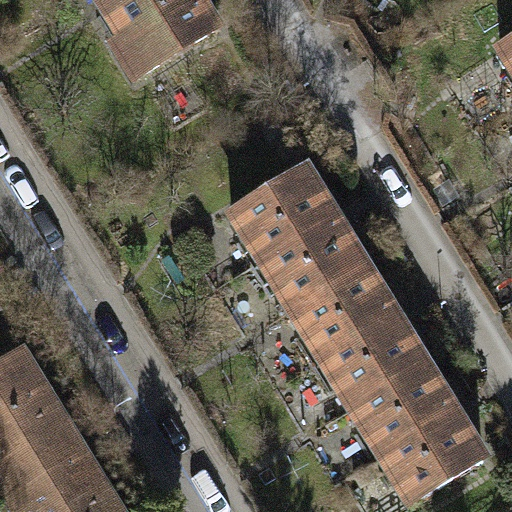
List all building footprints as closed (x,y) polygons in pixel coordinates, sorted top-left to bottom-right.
[(188,0),(77,0),(126,80),(207,32),(188,0)] [(511,76),(511,37),(495,48),(511,76)] [(254,264),(326,220),(296,172),(224,216),(254,264)] [(356,268),(326,220),(254,264),(284,313),(356,268)] [(314,361),(386,317),(356,268),(284,313),(314,361)] [(416,365),(386,317),(314,361),(344,410),(416,365)] [(12,355),(0,362),(0,499),(73,454),(12,355)] [(374,458),(446,413),(416,365),(344,410),(374,458)] [(476,462),(446,413),(374,458),(404,506),(476,462)] [(108,511),(73,454),(0,499),(0,511),(108,511)]
